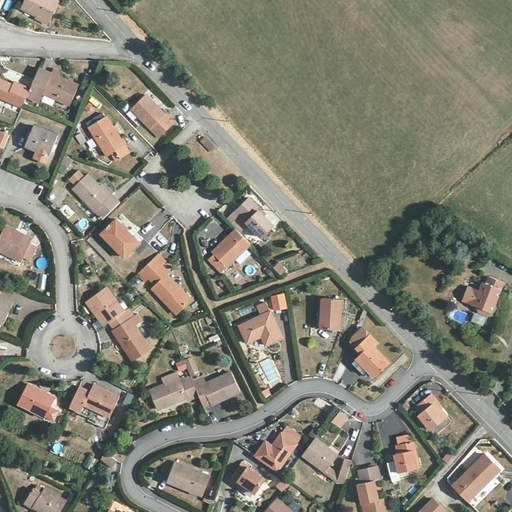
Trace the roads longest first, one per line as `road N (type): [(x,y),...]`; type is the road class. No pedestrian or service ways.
road 1 (residential): [(436,356),(387,402),(362,410),(330,384),(294,389),(270,412),(224,432),(167,437),(126,469),(143,500),(165,511)]
road 2 (unclassified): [(436,356),(143,51)]
road 3 (residential): [(0,200),(27,198),(59,235),(65,344)]
road 4 (unknown): [(207,117),(148,178),(172,203),(200,209)]
road 5 (residential): [(143,51),(0,43)]
